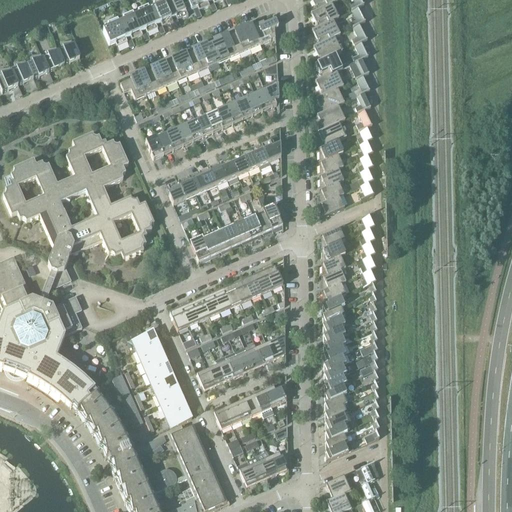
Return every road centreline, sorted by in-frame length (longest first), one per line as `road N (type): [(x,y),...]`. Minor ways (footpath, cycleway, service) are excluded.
road 1 (residential): [(384,448),(379,201)]
road 2 (primary): [(511,282),(493,393),(488,511)]
road 3 (residential): [(379,201),(367,0)]
road 4 (residential): [(103,67),(257,0)]
road 5 (residential): [(150,180),(298,115)]
road 6 (residential): [(200,408),(155,303),(195,285)]
road 7 (residential): [(100,511),(62,441),(0,399)]
road 8 (residential): [(305,363),(301,238)]
road 9 (residential): [(301,238),(298,115)]
road 10 (residential): [(150,180),(103,67)]
